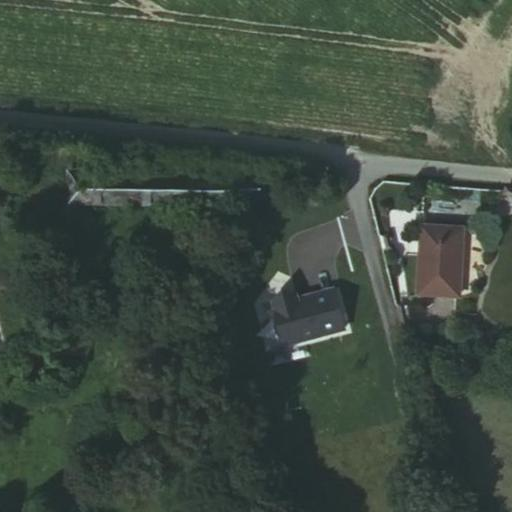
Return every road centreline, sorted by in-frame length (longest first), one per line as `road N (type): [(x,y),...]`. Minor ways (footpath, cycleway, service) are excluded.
road 1 (unclassified): [(358,162),(0,132)]
road 2 (unclassified): [(358,162),(358,197),(406,383)]
road 3 (unclassified): [(511,175),(358,162)]
